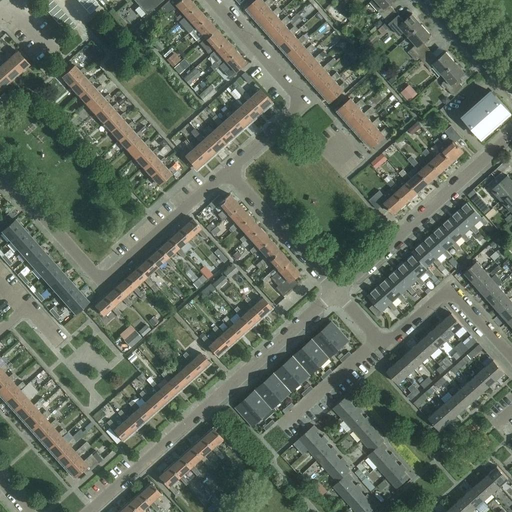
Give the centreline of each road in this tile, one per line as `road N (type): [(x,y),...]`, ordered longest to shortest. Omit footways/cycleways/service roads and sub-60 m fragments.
road 1 (residential): [(336,291),(90,511)]
road 2 (residential): [(229,173),(101,283),(0,177)]
road 3 (residential): [(488,158),(336,291)]
road 4 (residential): [(511,355),(449,288),(384,345),(378,338)]
road 5 (residential): [(336,291),(229,173)]
road 6 (residential): [(290,115),(293,90),(212,0)]
road 7 (residential): [(90,511),(0,410)]
road 8 (residential): [(284,423),(378,338)]
